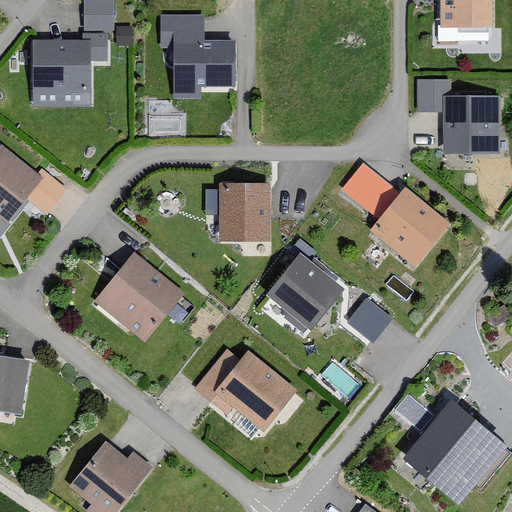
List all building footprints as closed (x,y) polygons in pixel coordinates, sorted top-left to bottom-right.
[(443,0),(443,30),(489,31),(489,0),(443,0)] [(174,82),(230,84),(232,46),(200,44),(202,5),(166,4),(165,41),(176,42),(174,82)] [(113,6),(89,6),(89,26),(112,27),(113,6)] [(35,42),(35,97),(94,96),(93,41),(35,42)] [(447,151),(497,152),(498,101),(448,100),(448,83),(421,82),(421,110),(448,111),(447,151)] [(2,145),(0,148),(0,238),(30,201),(47,215),(67,189),(42,169),(38,173),(2,145)] [(271,192),(225,190),(223,239),(269,241),(271,192)] [(374,234),(416,265),(444,227),(403,196),(374,234)] [(272,292),(314,326),(342,291),(301,257),(272,292)] [(101,299),(143,335),(178,294),(135,258),(101,299)] [(371,303),(354,321),(372,338),(389,319),(371,303)] [(264,425),(292,390),(252,357),(223,392),(264,425)] [(0,408),(24,410),(28,364),(0,361),(0,408)] [(452,408),(409,458),(447,490),(489,440),(452,408)] [(105,444),(74,484),(110,511),(117,511),(146,475),(105,444)]
